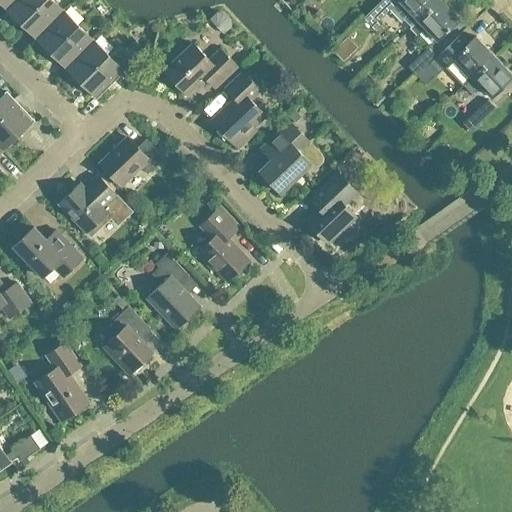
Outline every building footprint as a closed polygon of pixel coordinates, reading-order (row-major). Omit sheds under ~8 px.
[(14,0),(0,0),(0,2),(6,8),(14,0)] [(64,10),(53,0),(14,0),(6,8),(36,38),(64,10)] [(439,0),(381,0),(363,17),(374,30),(382,22),(379,19),(389,9),(401,21),(403,19),(411,26),(411,27),(439,0)] [(435,40),(458,18),(440,0),(439,0),(411,27),(411,26),(409,27),(418,36),(420,34),(430,45),(408,65),(417,75),(430,62),(444,49),(435,40)] [(93,39),(64,10),(36,38),(66,67),(93,39)] [(472,77),(495,57),(475,36),(467,45),(458,36),(444,49),(430,62),(439,72),(445,66),(463,85),(464,85),(472,77)] [(356,47),(346,38),(333,51),(343,60),(356,47)] [(139,71),(135,66),(125,57),(118,64),(93,39),(66,67),(97,98),(121,74),(129,82),(139,71)] [(237,66),(220,49),(209,59),(193,42),(164,70),(187,94),(205,77),(215,87),(237,66)] [(511,77),(511,75),(495,57),(472,77),(464,85),(472,93),(480,86),(491,98),(511,77)] [(264,113),(250,99),(261,90),(243,71),(225,88),(235,99),(212,120),(238,148),(257,130),(252,124),(264,113)] [(0,146),(2,150),(34,119),(7,91),(0,97),(0,146)] [(471,132),(496,109),(488,100),(463,123),(471,132)] [(310,142),(289,121),(260,148),(271,159),(259,170),(280,192),(311,163),(314,166),(320,165),(324,162),(324,157),(322,152),(311,141),(310,142)] [(148,173),(164,157),(146,138),(137,147),(127,137),(100,163),(121,185),(141,166),(148,173)] [(327,241),(355,216),(344,204),(357,192),(338,172),(309,199),(319,209),(307,220),(327,241)] [(80,183),(59,202),(87,231),(91,236),(110,217),(117,225),(132,211),(116,194),(98,175),(85,188),(80,183)] [(248,260),(227,238),(239,227),(220,207),(200,225),(213,238),(197,253),(214,270),(216,268),(227,279),(248,260)] [(83,258),(61,235),(51,244),(34,226),(14,246),(42,276),(53,265),(63,276),(83,258)] [(199,306),(179,285),(189,275),(167,252),(155,263),(159,266),(152,273),(162,283),(148,297),(177,327),(199,306)] [(31,302),(17,282),(5,289),(0,281),(0,305),(1,305),(9,317),(31,302)] [(118,294),(113,299),(124,310),(129,305),(118,294)] [(152,351),(140,339),(151,329),(129,305),(124,310),(111,322),(119,331),(103,346),(129,373),(152,351)] [(88,402),(69,373),(80,365),(64,342),(46,354),(55,368),(35,382),(61,420),(88,402)] [(10,460),(18,455),(22,460),(40,447),(31,434),(13,447),(15,449),(7,455),(0,445),(0,469),(12,462),(10,460)]
